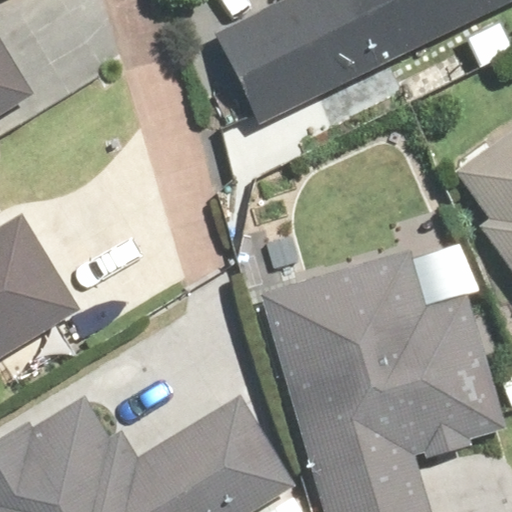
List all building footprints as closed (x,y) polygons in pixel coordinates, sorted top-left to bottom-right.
[(286,0),(207,40),(251,129),(511,0),(286,0)] [(0,118),(29,101),(0,53),(0,118)] [(511,130),(451,175),(481,218),(470,225),(511,283),(511,130)] [(0,355),(75,308),(19,221),(0,233),(0,355)] [(405,258),(256,300),(313,511),(423,511),(412,470),(500,445),(461,305),(474,301),(460,247),(405,261),(405,258)] [(0,511),(250,511),(287,490),(234,404),(138,464),(117,433),(104,442),(79,401),(27,433),(22,424),(0,437),(0,511)]
